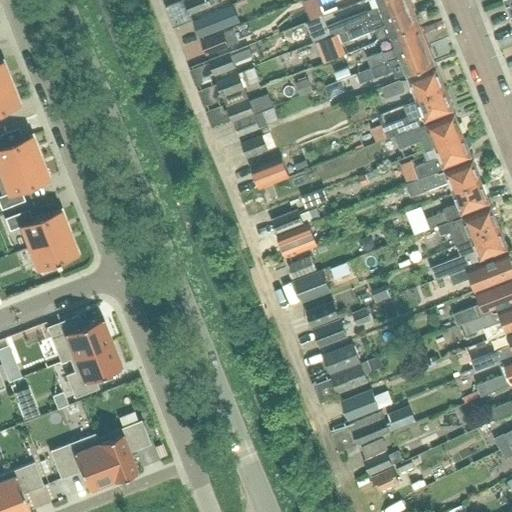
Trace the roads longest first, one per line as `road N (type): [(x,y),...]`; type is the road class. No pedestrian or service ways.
road 1 (tertiary): [(266,511),(60,0)]
road 2 (track): [(209,141),(341,479),(364,511)]
road 3 (residential): [(9,0),(118,276)]
road 4 (residential): [(118,276),(189,463)]
road 5 (residential): [(511,150),(453,0)]
road 6 (unclassified): [(155,0),(209,141)]
road 7 (residential): [(64,511),(189,463)]
road 8 (residential): [(118,276),(0,324)]
